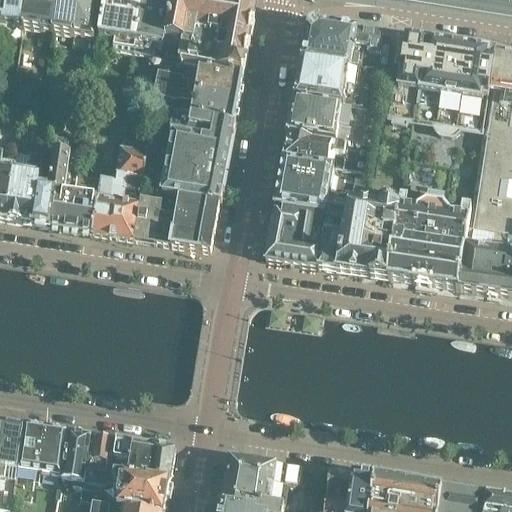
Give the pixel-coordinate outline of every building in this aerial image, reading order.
[(0,0),(0,29),(23,33),(27,0),(0,0)] [(27,0),(23,33),(53,38),(58,0),(27,0)] [(58,0),(53,38),(82,42),(81,55),(93,57),(95,44),(101,0),(58,0)] [(107,0),(100,44),(115,47),(114,57),(135,60),(137,50),(144,0),(107,0)] [(151,0),(144,0),(137,50),(135,60),(150,63),(149,69),(160,71),(162,66),(174,4),(151,0)] [(252,18),(174,4),(162,66),(244,83),(256,23),(252,18)] [(302,64),(304,64),(351,72),(355,51),(368,54),(367,57),(378,58),(382,37),(315,25),(315,26),(310,30),(308,30),(302,64)] [(400,74),(397,92),(419,96),(427,44),(406,40),(404,52),(399,51),(396,73),(400,74)] [(440,99),(448,47),(427,44),(419,96),(440,99)] [(461,102),(469,50),(448,47),(440,99),(461,102)] [(383,49),(380,69),(386,70),(389,50),(383,49)] [(490,90),(495,54),(469,50),(461,102),(482,105),(483,101),(488,102),(489,94),(490,90)] [(511,57),(495,54),(490,90),(489,94),(511,97),(511,57)] [(304,64),(296,104),(352,112),(368,115),(374,76),(351,72),(304,64)] [(195,104),(196,97),(240,105),(244,83),(162,66),(160,77),(184,82),(184,86),(190,87),(188,103),(195,104)] [(177,119),(177,118),(216,125),(235,129),(240,105),(196,97),(195,104),(188,103),(190,87),(184,86),(183,82),(160,77),(151,114),(164,117),(177,119)] [(466,248),(459,294),(511,301),(511,97),(489,94),(472,212),(466,248)] [(352,112),(296,104),(289,139),(337,146),(349,131),(352,112)] [(33,111),(25,110),(24,121),(32,122),(33,111)] [(173,135),(161,199),(160,200),(163,200),(164,198),(179,201),(220,207),(235,129),(216,125),(192,121),(177,118),(177,119),(173,135)] [(411,128),(412,123),(388,119),(388,124),(392,125),(392,127),(406,130),(407,127),(411,128)] [(455,139),(460,135),(461,135),(462,131),(432,126),(432,131),(433,131),(436,136),(440,139),(451,141),(455,139)] [(337,146),(289,139),(285,164),(336,173),(344,174),(346,162),(344,159),(346,147),(337,146)] [(58,195),(52,234),(94,240),(100,201),(75,197),(78,179),(79,174),(69,172),(71,157),(67,156),(69,144),(67,141),(58,140),(54,163),(49,191),(49,193),(58,195)] [(122,144),(117,177),(124,178),(124,179),(128,179),(144,182),(149,148),(122,144)] [(0,224),(7,226),(15,176),(17,163),(2,161),(3,154),(0,153),(0,224)] [(15,176),(7,226),(8,226),(25,229),(25,228),(32,230),(39,189),(43,161),(31,159),(18,157),(17,163),(15,176)] [(336,173),(285,164),(275,213),(316,219),(345,224),(347,209),(330,205),(336,173)] [(100,201),(94,240),(134,246),(135,243),(134,243),(139,210),(140,210),(141,202),(144,182),(128,179),(124,179),(124,178),(117,177),(116,185),(102,183),(78,179),(75,197),(100,201)] [(39,189),(32,230),(34,230),(34,231),(52,234),(58,195),(49,193),(49,191),(39,189)] [(459,294),(466,248),(472,212),(463,211),(462,220),(452,218),(445,209),(443,209),(445,198),(429,196),(427,206),(418,213),(408,211),(409,203),(402,202),(403,200),(401,199),(388,283),(409,287),(408,292),(415,293),(415,294),(420,294),(419,296),(427,297),(427,295),(431,295),(432,295),(439,296),(440,290),(459,294)] [(337,275),(371,280),(371,281),(388,283),(401,199),(384,197),(382,211),(349,206),(348,207),(347,209),(345,224),(342,241),(337,275)] [(135,243),(134,246),(211,257),(220,207),(179,201),(175,221),(161,218),(163,206),(141,202),(140,210),(139,210),(134,243),(135,243)] [(266,264),(319,272),(324,244),(311,242),(312,236),(316,219),(275,213),(266,264)] [(325,238),(319,272),(337,275),(342,241),(333,240),(335,237),(335,234),(334,232),(330,231),(326,232),(325,235),(325,238)] [(0,483),(5,484),(7,470),(18,472),(24,432),(22,432),(22,434),(10,432),(10,431),(0,429),(0,483)] [(24,432),(18,472),(14,502),(31,505),(34,484),(39,485),(41,476),(61,479),(62,479),(69,436),(24,429),(22,429),(22,432),(24,432)] [(62,479),(61,479),(61,482),(73,484),(73,489),(83,491),(85,486),(87,472),(91,440),(69,436),(62,479)] [(91,440),(87,472),(114,476),(116,461),(114,460),(117,444),(91,440)] [(114,460),(116,461),(131,464),(129,479),(170,486),(175,457),(173,457),(171,453),(171,452),(117,444),(114,460)] [(303,473),(230,462),(222,509),(240,511),(284,511),(286,498),(300,488),(303,473)] [(87,472),(85,486),(100,488),(107,488),(107,486),(122,488),(123,478),(114,476),(87,472)] [(330,477),(328,488),(324,511),(348,511),(352,481),(330,477)] [(122,488),(119,505),(117,511),(165,511),(170,486),(129,479),(123,478),(122,488)] [(352,481),(348,511),(370,511),(375,484),(375,483),(360,481),(360,482),(352,481)] [(375,484),(370,511),(440,511),(443,495),(420,491),(420,490),(399,487),(399,488),(375,484)] [(83,491),(83,493),(98,496),(100,488),(85,486),(83,491)] [(0,511),(11,511),(15,494),(0,491),(0,511)] [(107,497),(98,496),(83,493),(82,493),(81,505),(93,507),(93,506),(111,510),(117,511),(119,505),(111,504),(107,497)] [(76,511),(78,501),(41,495),(37,511),(29,511),(23,511),(13,510),(13,511),(76,511)] [(443,495),(440,511),(485,511),(488,502),(443,495)] [(511,511),(511,505),(488,502),(485,511),(511,511)]
